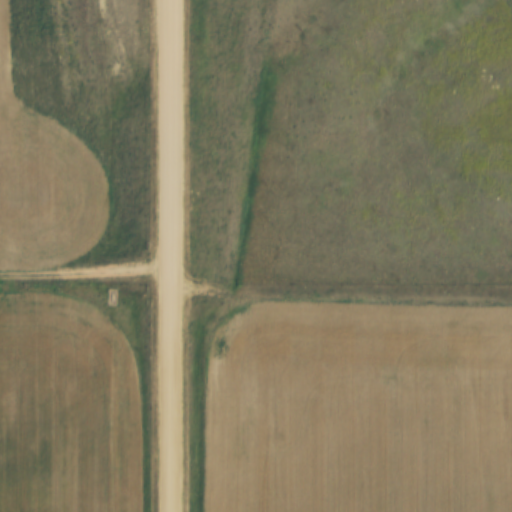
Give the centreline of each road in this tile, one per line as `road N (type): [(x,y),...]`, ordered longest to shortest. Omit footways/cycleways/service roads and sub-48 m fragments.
road 1 (tertiary): [(172,511),(172,0)]
road 2 (track): [(172,263),(0,278)]
